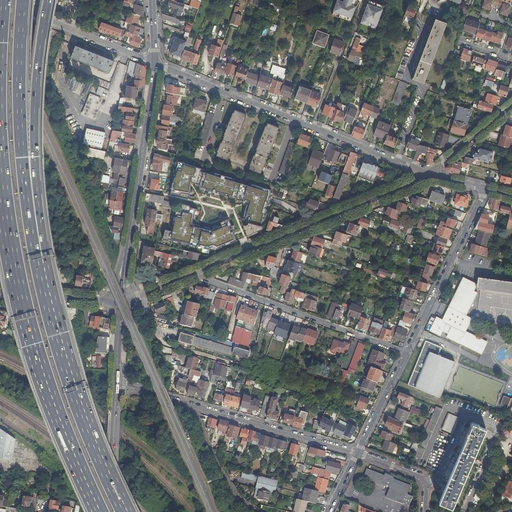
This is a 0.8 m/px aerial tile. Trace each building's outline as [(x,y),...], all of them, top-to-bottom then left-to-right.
[(86,0),(85,7),(90,9),(93,0),(86,0)] [(176,1),(172,0),(170,0),(168,5),(175,7),(173,13),(180,16),(185,4),(176,1)] [(199,9),(201,2),(193,0),(193,2),(196,4),(195,8),(199,9)] [(260,0),(258,7),(269,10),(271,3),(264,0),(260,0)] [(347,3),(348,0),(344,0),(344,2),(338,0),(334,11),(340,14),(343,15),(347,3)] [(348,0),(347,3),(343,15),(351,18),(355,6),(354,6),(355,0),(348,0)] [(367,4),(382,9),(384,6),(369,0),(367,4)] [(473,2),(473,0),(465,0),(464,3),(469,4),(468,6),(467,7),(462,5),(459,12),(464,14),(465,13),(469,14),(471,8),(473,2)] [(499,0),(492,0),(493,0),(491,0),(485,0),(483,6),(491,8),(492,4),(497,6),(499,0)] [(505,1),(501,0),(499,0),(497,6),(502,8),(501,12),(508,14),(511,7),(504,4),(505,1)] [(271,3),(269,10),(275,12),(278,5),(271,3)] [(140,15),(144,17),(143,7),(135,4),(134,13),(140,15)] [(377,25),(382,9),(367,4),(360,22),(367,25),(368,22),(377,25)] [(416,9),(408,5),(405,15),(406,15),(413,18),(416,9)] [(236,8),(235,8),(230,22),(239,25),(240,20),(239,20),(241,15),(236,13),(237,10),(236,9),(236,8)] [(136,26),(140,15),(134,13),(129,12),(126,22),(136,26)] [(185,31),(190,33),(193,24),(162,13),(163,18),(180,24),(180,23),(187,25),(185,31)] [(447,23),(436,19),(414,77),(413,77),(412,79),(413,79),(424,83),(447,23)] [(464,25),(463,30),(477,34),(479,28),(480,23),(467,19),(464,25)] [(99,29),(120,36),(122,30),(102,22),(99,29)] [(125,31),(126,31),(134,34),(138,35),(141,28),(136,26),(126,22),(125,26),(126,27),(125,31)] [(163,24),(163,29),(174,32),(175,30),(183,33),(184,31),(165,24),(163,24)] [(477,34),(476,36),(483,38),(486,31),(479,28),(477,34)] [(328,35),(317,31),(313,43),(324,47),(328,35)] [(486,31),(483,38),(490,41),(493,33),(486,31)] [(493,33),(490,41),(499,44),(503,33),(498,31),(497,34),(493,33)] [(141,39),(141,37),(138,35),(134,34),(133,38),(130,44),(138,47),(141,40),(141,39)] [(180,61),(181,59),(184,49),(186,45),(189,37),(187,36),(187,37),(184,36),(183,40),(176,38),(173,48),(171,53),(174,54),(172,58),(180,61)] [(356,37),(352,50),(358,52),(363,40),(356,37)] [(344,43),(335,39),(330,52),(340,55),(344,43)] [(208,53),(218,57),(221,48),(219,47),(212,44),(208,53)] [(114,61),(76,45),(71,57),(110,73),(114,61)] [(181,59),(189,61),(192,52),(184,49),(181,59)] [(469,63),(473,52),(464,49),(461,58),(468,61),(468,62),(469,63)] [(361,56),(362,53),(358,52),(352,50),(348,59),(350,60),(358,63),(361,57),(355,55),(355,54),(361,56)] [(192,52),(189,61),(196,64),(200,55),(192,52)] [(485,68),(487,61),(484,60),(484,59),(475,56),(472,64),(485,68)] [(144,66),(130,60),(126,75),(129,75),(135,76),(134,86),(138,87),(143,88),(146,69),(144,66)] [(496,69),(498,64),(498,63),(489,60),(486,69),(495,72),(496,69)] [(214,71),(224,74),(224,72),(226,69),(228,63),(222,62),(221,65),(220,65),(221,62),(218,61),(214,71)] [(226,69),(224,72),(234,76),(237,66),(228,63),(226,69)] [(238,66),(234,78),(239,80),(238,81),(239,83),(240,83),(242,83),(242,81),(245,82),(245,81),(248,72),(249,70),(238,66)] [(502,78),(503,79),(506,72),(496,69),(495,72),(494,75),(498,76),(502,77),(502,78)] [(245,81),(257,85),(260,77),(248,72),(245,81)] [(257,85),(269,89),(272,79),(261,75),(260,77),(257,85)] [(273,79),(269,91),(270,91),(274,92),(274,91),(279,93),(283,83),(273,79)] [(407,83),(400,81),(394,98),(400,101),(407,83)] [(284,95),(290,97),(294,88),(283,84),(283,83),(279,93),(279,94),(279,96),(283,97),(284,95)] [(169,93),(179,94),(180,88),(173,87),(174,85),(168,84),(167,92),(169,93)] [(136,99),(138,87),(134,86),(126,85),(125,97),(136,99)] [(506,96),(509,87),(502,85),(499,94),(506,96)] [(308,102),(312,91),(299,86),(295,97),(308,102)] [(99,87),(97,94),(102,96),(105,89),(99,87)] [(321,94),(312,91),(308,102),(307,103),(316,107),(321,94)] [(90,93),(82,112),(84,113),(83,115),(94,120),(100,106),(98,105),(99,101),(101,98),(90,93)] [(179,98),(179,94),(169,93),(167,103),(176,105),(177,98),(179,98)] [(493,104),(496,105),(498,96),(488,93),(486,102),(493,104)] [(205,111),(208,101),(197,98),(194,108),(205,111)] [(472,107),(485,111),(485,110),(491,111),(493,104),(486,102),(475,98),(472,107)] [(370,115),(374,106),(365,102),(361,112),(364,113),(363,116),(366,117),(367,114),(370,115)] [(370,115),(376,118),(379,108),(377,107),(378,104),(375,103),(374,106),(370,115)] [(164,104),(163,114),(170,115),(171,116),(172,116),(174,116),(176,116),(177,115),(172,114),(173,109),(173,108),(173,106),(164,104)] [(322,113),(332,117),(335,109),(336,108),(326,104),(322,113)] [(133,113),(134,108),(125,107),(119,106),(117,110),(127,112),(126,118),(134,119),(135,114),(133,113)] [(467,124),(468,124),(472,110),(459,106),(455,120),(454,120),(467,124)] [(345,116),(344,120),(353,123),(358,111),(349,107),(346,113),(345,116)] [(244,117),(246,114),(235,109),(233,112),(223,136),(224,136),(221,142),(217,152),(216,155),(227,160),(229,157),(233,147),(235,141),(236,141),(245,117),(244,117)] [(344,116),(345,116),(346,113),(344,113),(340,111),(335,109),(332,117),(332,119),(336,121),(337,120),(341,122),(342,117),(343,118),(344,116)] [(214,114),(208,112),(198,144),(205,145),(214,114)] [(170,115),(163,114),(162,119),(162,120),(161,124),(168,126),(170,118),(170,115)] [(132,131),(134,121),(124,119),(123,122),(123,123),(122,130),(132,131)] [(467,124),(454,120),(450,119),(448,125),(452,127),(451,131),(463,135),(464,134),(467,124)] [(374,134),(385,139),(387,134),(391,125),(379,121),(374,134)] [(277,130),(279,127),(268,123),(267,126),(266,126),(256,149),(257,150),(254,156),(254,155),(250,165),(250,166),(249,169),(260,173),(261,170),(262,170),(266,161),(265,160),(268,154),(269,154),(278,131),(277,130)] [(171,127),(157,125),(156,129),(160,129),(158,136),(166,138),(168,131),(169,131),(170,129),(173,130),(173,127),(171,127)] [(511,126),(506,125),(503,135),(511,137),(511,126)] [(351,135),(361,139),(365,130),(355,126),(351,135)] [(102,147),(105,132),(87,128),(83,143),(102,147)] [(449,139),(450,135),(439,131),(435,145),(444,147),(446,141),(447,139),(449,139)] [(135,143),(136,133),(126,132),(125,141),(135,143)] [(312,137),(300,133),(297,143),(309,147),(312,137)] [(385,139),(384,142),(395,147),(398,139),(387,134),(385,139)] [(511,137),(503,135),(500,134),(499,138),(500,138),(498,145),(508,148),(511,137)] [(410,147),(417,150),(420,145),(422,139),(416,137),(415,140),(410,138),(406,146),(410,147)] [(158,148),(165,149),(165,144),(166,139),(158,138),(157,143),(158,144),(158,148)] [(129,152),(130,144),(120,142),(119,146),(116,145),(115,150),(119,150),(129,152)] [(279,173),(285,175),(294,151),(295,147),(296,144),(290,142),(279,173)] [(417,150),(414,160),(417,161),(420,152),(421,153),(422,152),(428,154),(427,157),(428,158),(426,165),(432,164),(434,154),(436,155),(437,150),(432,149),(432,148),(420,145),(417,150)] [(106,151),(89,147),(87,154),(104,158),(106,151)] [(472,158),(477,159),(489,162),(492,150),(479,147),(478,153),(474,152),(472,158)] [(337,162),(341,153),(330,148),(328,154),(327,155),(326,159),(337,163),(337,162)] [(319,168),(324,154),(313,150),(308,164),(319,168)] [(356,154),(351,151),(342,173),(348,175),(349,175),(350,174),(351,170),(350,169),(356,154)] [(171,158),(155,153),(153,165),(155,165),(154,169),(161,170),(162,161),(166,162),(166,161),(170,162),(171,158)] [(348,155),(341,153),(337,162),(340,163),(341,163),(344,164),(348,155)] [(455,161),(468,164),(475,166),(477,159),(472,158),(465,156),(465,160),(463,159),(459,157),(458,158),(457,159),(455,161)] [(117,158),(114,179),(119,180),(120,177),(118,177),(119,172),(120,172),(122,159),(117,158)] [(119,180),(119,185),(123,185),(124,179),(122,177),(122,172),(126,173),(128,160),(122,159),(120,172),(119,172),(118,177),(120,177),(119,180)] [(378,167),(380,163),(375,161),(372,169),(377,171),(378,167)] [(447,171),(459,174),(461,165),(463,166),(467,167),(468,164),(455,161),(447,167),(447,171)] [(387,171),(378,167),(377,171),(375,176),(382,179),(384,178),(387,171)] [(331,183),(335,174),(323,169),(319,178),(331,183)] [(348,175),(342,173),(333,197),(339,199),(348,175)] [(500,181),(510,184),(511,177),(511,176),(502,174),(500,181)] [(153,179),(151,189),(159,190),(160,180),(153,179)] [(281,188),(281,187),(274,184),(272,192),(279,195),(281,188)] [(329,184),(325,194),(331,196),(333,193),(333,191),(335,187),(329,184)] [(433,190),(429,200),(442,204),(445,195),(433,190)] [(147,193),(146,200),(163,202),(163,206),(170,207),(171,202),(164,200),(164,196),(147,193)] [(466,206),(468,197),(457,194),(455,204),(466,206)] [(413,197),(410,204),(419,207),(420,204),(426,206),(428,199),(417,196),(417,198),(413,197)] [(501,200),(492,198),(490,208),(498,210),(501,200)] [(304,206),(313,209),(314,206),(315,207),(317,202),(310,199),(309,203),(305,201),(304,206)] [(396,209),(401,211),(405,212),(407,205),(398,202),(396,209)] [(179,241),(215,248),(242,238),(236,237),(229,219),(222,221),(221,227),(216,229),(196,226),(195,222),(198,207),(187,205),(184,206),(184,211),(176,209),(172,229),(165,228),(163,239),(176,242),(179,241)] [(396,209),(388,206),(386,214),(399,218),(401,211),(396,209)] [(148,209),(147,217),(156,218),(156,214),(157,210),(148,209)] [(462,212),(455,209),(453,215),(460,217),(462,212)] [(262,225),(267,227),(270,217),(272,213),(271,213),(264,211),(260,225),(262,225)] [(109,226),(112,231),(116,232),(118,232),(119,227),(122,227),(124,218),(115,216),(114,226),(109,226)] [(266,229),(270,231),(271,230),(273,226),(274,226),(278,227),(283,225),(277,223),(279,218),(275,216),(274,218),(273,218),(270,217),(267,227),(266,229)] [(156,218),(147,217),(145,225),(149,226),(148,233),(153,234),(155,221),(156,218)] [(358,225),(359,226),(367,228),(368,225),(369,226),(370,225),(369,224),(370,220),(361,217),(358,225)] [(456,220),(448,217),(446,223),(441,221),(439,225),(446,227),(447,225),(453,227),(456,220)] [(389,222),(388,226),(397,229),(398,230),(399,225),(400,224),(401,224),(402,224),(402,223),(392,220),(391,223),(389,222)] [(260,225),(248,222),(247,224),(244,225),(243,225),(244,225),(243,226),(247,234),(262,229),(262,225),(260,225)] [(358,225),(350,222),(349,226),(347,227),(346,231),(347,231),(347,232),(356,235),(359,226),(358,225)] [(448,239),(452,229),(446,227),(439,225),(436,234),(448,239)] [(490,232),(479,229),(476,239),(477,239),(476,243),(487,246),(490,232)] [(343,233),(338,231),(336,235),(335,235),(333,242),(341,245),(342,241),(345,242),(348,234),(345,233),(343,233)] [(405,241),(412,244),(414,236),(408,234),(405,241)] [(314,236),(311,245),(322,248),(325,239),(314,236)] [(436,243),(444,246),(447,239),(439,237),(436,243)] [(442,253),(444,246),(436,243),(435,243),(432,250),(442,253)] [(472,243),(469,251),(486,256),(489,248),(472,243)] [(322,248),(311,245),(309,253),(319,256),(322,248)] [(142,262),(153,264),(154,255),(155,250),(155,248),(144,246),(142,262)] [(155,250),(154,255),(160,256),(158,266),(164,267),(169,268),(171,258),(178,259),(179,256),(155,250)] [(182,257),(193,260),(194,258),(197,259),(198,254),(183,250),(182,257)] [(294,250),(290,260),(299,263),(303,252),(294,250)] [(429,255),(428,256),(427,261),(436,264),(439,256),(429,253),(429,255)] [(270,271),(273,271),(277,258),(268,256),(267,260),(267,262),(266,266),(271,267),(270,271)] [(290,260),(289,260),(285,271),(296,274),(298,268),(302,269),(303,264),(299,263),(290,260)] [(421,281),(428,283),(430,275),(431,275),(434,267),(429,265),(427,264),(424,273),(421,281)] [(391,276),(392,272),(388,270),(388,271),(380,268),(378,275),(379,275),(380,274),(380,273),(384,274),(391,276)] [(243,289),(245,283),(247,278),(248,273),(244,272),(240,281),(240,283),(235,281),(236,279),(230,277),(228,284),(243,289)] [(260,281),(261,276),(248,273),(247,278),(253,279),(253,281),(255,281),(256,282),(257,280),(260,281)] [(282,285),(287,287),(290,276),(282,274),(279,284),(282,285)] [(77,286),(92,288),(93,278),(78,276),(77,286)] [(476,282),(463,277),(443,319),(437,317),(429,331),(481,354),(487,343),(467,331),(472,318),(467,316),(479,294),(476,291),(477,289),(476,282)] [(511,281),(478,277),(477,289),(511,293),(511,281)] [(268,289),(269,289),(270,281),(267,280),(265,286),(264,286),(263,287),(260,286),(258,291),(266,294),(268,289)] [(425,291),(428,283),(421,281),(419,280),(416,288),(425,291)] [(203,289),(196,286),(195,292),(204,295),(204,296),(207,297),(213,298),(214,295),(215,293),(209,291),(209,289),(204,288),(203,289)] [(404,297),(413,301),(417,290),(406,286),(403,297),(404,297)] [(295,295),(304,298),(304,297),(305,294),(305,293),(299,291),(294,289),(292,289),(290,293),(287,292),(285,299),(288,300),(288,299),(293,301),(295,295)] [(227,302),(228,296),(217,294),(217,295),(214,295),(213,298),(210,305),(213,306),(225,309),(227,302)] [(232,312),(236,298),(228,296),(227,302),(229,302),(227,310),(232,312)] [(406,310),(409,312),(413,301),(404,297),(400,308),(404,310),(406,310)] [(316,301),(306,298),(303,306),(313,310),(316,301)] [(200,304),(188,301),(186,311),(185,315),(194,317),(196,318),(200,304)] [(159,304),(154,306),(157,314),(167,311),(163,302),(159,304)] [(338,304),(332,302),(330,309),(328,316),(333,318),(335,311),(336,309),(338,304)] [(347,315),(348,314),(350,308),(342,305),(338,304),(336,309),(341,311),(340,313),(341,313),(347,315)] [(348,314),(359,318),(363,308),(351,304),(350,306),(350,308),(348,314)] [(239,319),(233,342),(235,343),(247,346),(252,324),(253,325),(258,312),(241,306),(237,318),(239,319)] [(340,316),(341,313),(340,313),(341,311),(336,309),(335,311),(333,318),(337,320),(339,315),(340,316)] [(405,326),(405,327),(407,322),(411,324),(414,314),(406,311),(406,310),(404,310),(403,311),(405,312),(402,321),(400,320),(398,324),(400,325),(403,326),(405,326)] [(267,313),(263,312),(263,315),(261,322),(261,323),(268,326),(267,329),(275,332),(275,330),(279,321),(271,318),(272,313),(268,312),(267,313)] [(294,325),(296,318),(282,313),(279,320),(294,325)] [(194,317),(185,315),(182,314),(181,319),(180,324),(191,327),(194,317)] [(110,329),(111,317),(91,316),(90,328),(110,329)] [(367,330),(370,321),(369,320),(368,319),(368,317),(367,317),(366,318),(362,317),(361,318),(358,326),(367,330)] [(379,334),(384,321),(374,317),(370,330),(379,334)] [(293,326),(294,325),(279,320),(279,321),(275,330),(285,333),(290,335),(293,326)] [(394,337),(404,341),(408,330),(403,329),(399,327),(400,325),(398,324),(397,329),(394,337)] [(303,341),(307,330),(300,328),(300,329),(297,328),(293,326),(290,335),(289,339),(295,342),(296,341),(296,340),(303,342),(303,341)] [(383,327),(379,338),(387,341),(390,335),(391,330),(383,327)] [(318,333),(307,329),(307,330),(303,341),(313,345),(318,333)] [(285,333),(275,330),(275,332),(272,338),(282,341),(285,333)] [(178,342),(231,357),(232,354),(234,348),(180,333),(178,342)] [(98,353),(109,353),(110,337),(98,336),(98,353)] [(426,340),(410,380),(442,392),(454,361),(440,355),(441,354),(439,353),(441,346),(426,340)] [(345,356),(349,344),(344,343),(344,344),(334,341),(330,351),(345,356)] [(358,363),(365,345),(359,343),(348,372),(354,374),(358,363)] [(234,348),(232,354),(248,358),(250,352),(234,347),(234,348)] [(383,362),(386,355),(373,351),(369,363),(383,368),(385,363),(383,362)] [(102,368),(102,356),(92,355),(91,367),(102,368)] [(199,368),(200,366),(197,365),(198,359),(189,357),(186,368),(191,369),(198,371),(199,368)] [(229,378),(230,372),(226,371),(227,367),(224,366),(225,365),(226,365),(226,364),(222,363),(222,365),(222,366),(219,376),(229,378)] [(210,374),(212,374),(219,376),(222,366),(217,364),(215,371),(211,370),(210,374)] [(376,383),(377,383),(382,371),(371,367),(366,379),(376,383)] [(199,381),(200,378),(201,372),(198,371),(191,369),(189,376),(195,377),(194,379),(199,381)] [(181,393),(184,394),(186,384),(182,383),(183,379),(180,378),(179,382),(176,381),(175,384),(178,385),(176,389),(182,391),(181,393)] [(198,383),(195,395),(204,398),(206,391),(207,392),(209,383),(208,381),(209,381),(200,378),(199,381),(198,383)] [(372,394),(376,383),(366,379),(364,378),(360,389),(372,394)] [(442,392),(410,380),(408,384),(440,397),(442,392)] [(187,394),(195,396),(195,395),(198,383),(196,383),(194,387),(190,386),(187,394)] [(216,389),(213,401),(222,403),(224,396),(225,392),(221,391),(216,389)] [(411,396),(400,392),(398,397),(402,399),(403,400),(401,404),(407,406),(411,396)] [(224,404),(231,406),(233,397),(226,395),(226,396),(224,404)] [(511,409),(511,397),(504,395),(501,405),(511,409)] [(264,402),(260,414),(267,416),(272,398),(265,396),(264,402)] [(233,397),(231,406),(238,408),(240,399),(233,397)] [(369,400),(368,399),(361,397),(357,404),(356,408),(362,411),(363,408),(365,409),(369,400)] [(267,416),(267,417),(271,418),(276,420),(277,420),(279,413),(276,412),(277,411),(274,410),(277,399),(272,398),(267,416)] [(241,407),(248,409),(251,400),(246,399),(246,402),(243,401),(241,407)] [(251,400),(248,409),(253,410),(254,410),(255,410),(258,411),(260,404),(258,403),(258,401),(253,399),(253,400),(253,401),(252,401),(252,399),(251,399),(251,400)] [(442,409),(436,406),(430,420),(426,430),(420,444),(417,451),(412,463),(418,465),(442,409)] [(410,412),(418,415),(420,410),(412,407),(410,412)] [(409,412),(398,408),(395,418),(405,422),(409,412)] [(295,417),(293,426),(300,428),(301,424),(304,425),(308,413),(301,411),(299,418),(295,417)] [(283,422),(292,424),(295,415),(290,413),(289,416),(285,415),(285,414),(284,414),(282,417),(284,418),(283,422)] [(459,418),(448,413),(441,429),(453,434),(459,418)] [(412,428),(413,425),(405,422),(395,418),(393,418),(389,416),(385,426),(388,427),(389,427),(389,429),(398,432),(402,423),(405,425),(412,428)] [(334,423),(322,417),(320,422),(321,422),(319,427),(329,433),(334,423)] [(215,428),(217,420),(210,418),(207,427),(208,427),(209,426),(215,428)] [(226,433),(229,422),(220,420),(219,425),(219,426),(218,429),(224,431),(224,432),(226,433)] [(346,428),(343,436),(350,439),(352,436),(353,436),(357,427),(348,423),(346,428)] [(477,425),(473,423),(439,503),(452,508),(486,429),(479,426),(479,425),(478,424),(477,425)] [(346,428),(337,424),(333,434),(341,438),(343,436),(346,428)] [(237,438),(240,428),(230,425),(227,435),(237,438)] [(16,440),(0,429),(0,432),(15,443),(16,440)] [(245,447),(250,431),(246,430),(242,429),(240,437),(241,438),(241,437),(243,437),(241,444),(244,445),(243,447),(245,447)] [(390,440),(392,434),(382,430),(380,436),(390,440)] [(256,444),(259,434),(255,434),(256,432),(251,431),(248,439),(253,441),(252,443),(256,444)] [(12,461),(15,443),(0,432),(0,458),(11,461),(12,461)] [(268,447),(270,438),(261,435),(258,444),(268,447)] [(275,448),(278,440),(270,438),(268,447),(275,449),(275,448)] [(393,452),(396,443),(386,439),(382,448),(393,452)] [(275,449),(274,453),(277,453),(278,450),(277,449),(277,448),(286,451),(288,443),(278,440),(276,448),(275,448),(275,449)] [(410,448),(415,450),(418,443),(413,441),(410,448)] [(296,456),(299,446),(292,444),(289,454),(296,456)] [(309,453),(315,454),(317,455),(316,456),(318,457),(319,455),(324,457),(325,452),(310,448),(309,453)] [(331,472),(335,473),(335,472),(339,473),(341,465),(328,462),(326,470),(327,471),(331,472)] [(327,471),(326,470),(314,467),(313,467),(312,470),(311,473),(311,474),(315,476),(315,474),(317,475),(317,474),(315,473),(316,472),(325,475),(327,471)] [(257,483),(259,476),(250,474),(231,469),(229,475),(246,480),(247,478),(254,480),(254,482),(257,483)] [(386,497),(406,505),(410,496),(407,494),(410,486),(393,479),(384,475),(368,469),(364,478),(389,488),(386,497)] [(275,493),(276,487),(278,481),(266,478),(259,476),(257,483),(256,488),(270,492),(275,493)] [(318,491),(325,493),(328,480),(324,479),(319,477),(315,490),(318,491)] [(511,481),(508,480),(502,493),(506,495),(511,497),(511,486),(511,487),(511,486),(511,481)] [(256,488),(253,488),(251,497),(268,501),(270,492),(256,488)] [(304,494),(317,498),(318,491),(315,490),(305,488),(304,494)] [(307,501),(315,504),(317,498),(304,494),(302,500),(307,501)] [(27,506),(35,508),(37,498),(24,496),(22,506),(27,507),(27,506)] [(303,511),(307,501),(302,500),(297,499),(294,511),(303,511)] [(49,510),(58,511),(60,511),(61,510),(58,509),(59,502),(51,501),(49,510)] [(347,511),(350,506),(344,503),(340,511),(347,511)]
